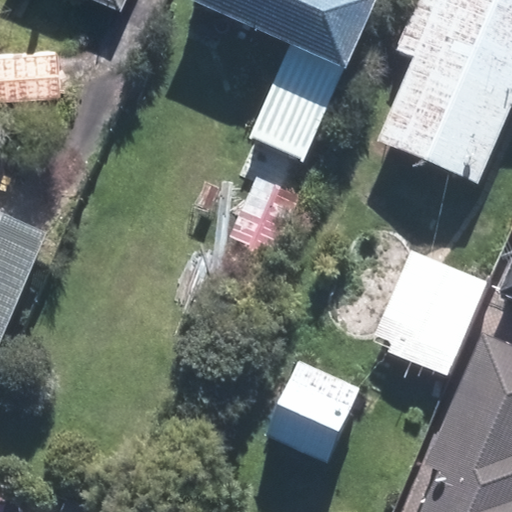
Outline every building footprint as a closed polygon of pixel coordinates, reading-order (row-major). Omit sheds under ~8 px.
[(213,0),(225,6),(313,49),(269,139),(311,160),(356,70),(361,73),(397,2),(392,0),(213,0)] [(511,0),(426,0),(405,49),(429,59),(392,143),(492,186),(511,140),(511,0)] [(66,46),(0,49),(0,96),(68,93),(66,46)] [(310,194),(266,177),(241,244),(284,260),(310,194)] [(0,372),(58,231),(0,206),(0,372)] [(498,285),(424,252),(383,344),(458,377),(498,285)] [(511,511),(511,346),(491,338),(437,471),(448,475),(433,511),(511,511)] [(375,393),(311,364),(277,438),(340,468),(375,393)]
